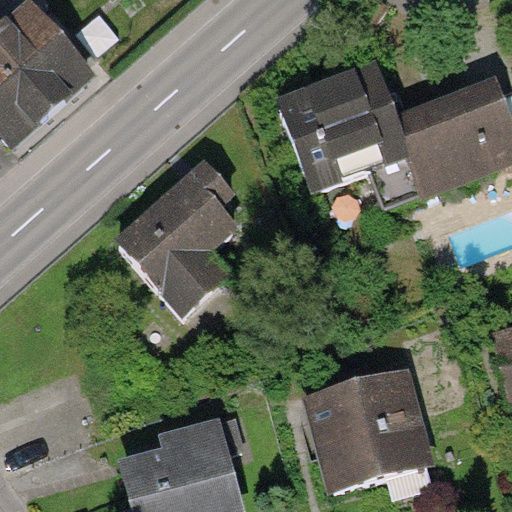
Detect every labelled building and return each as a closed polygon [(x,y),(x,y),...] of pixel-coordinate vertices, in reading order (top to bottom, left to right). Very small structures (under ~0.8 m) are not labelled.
[(0,0),(0,144),(5,139),(21,156),(106,78),(34,1),(34,0),(0,0)] [(511,176),(511,91),(417,124),(402,82),(288,122),(315,197),(385,173),(400,216),(511,176)] [(254,230),(209,183),(124,262),(190,334),(236,291),(215,267),(254,230)] [(424,385),(317,412),(339,498),(446,470),(424,385)] [(258,511),(244,449),(125,477),(133,511),(258,511)]
